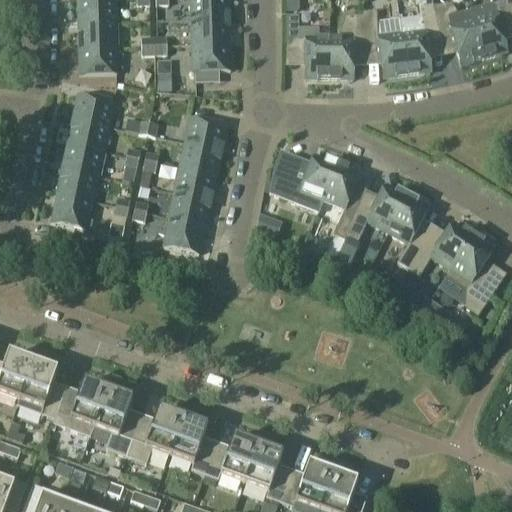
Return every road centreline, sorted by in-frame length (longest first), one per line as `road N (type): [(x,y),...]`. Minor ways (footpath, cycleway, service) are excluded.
road 1 (residential): [(388,456),(0,313)]
road 2 (residential): [(511,228),(406,164),(303,117)]
road 3 (residential): [(303,117),(408,109),(511,86)]
road 4 (residential): [(233,284),(262,113)]
road 5 (residential): [(26,236),(8,232),(34,111)]
